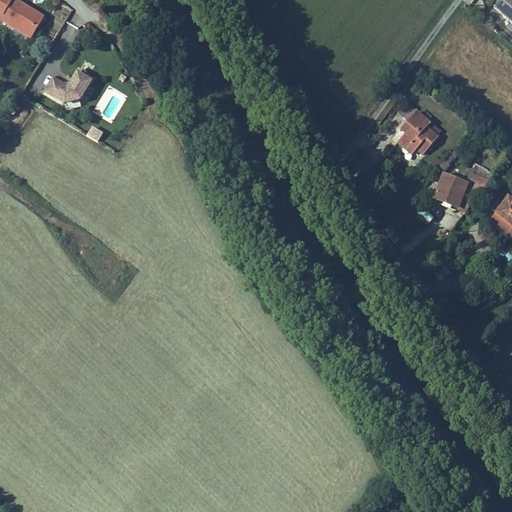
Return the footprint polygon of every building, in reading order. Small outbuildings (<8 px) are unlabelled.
[(43,18),(13,0),(0,0),(0,14),(3,16),(1,18),(16,27),(15,29),(31,39),(43,18)] [(511,18),(511,0),(497,0),(494,4),(511,18)] [(61,3),(46,24),(56,31),(71,11),(61,3)] [(3,16),(0,14),(0,20),(15,29),(16,27),(1,18),(3,16)] [(80,100),(92,78),(79,70),(69,86),(66,87),(53,79),(44,92),(64,104),(80,100)] [(406,118),(415,108),(407,101),(398,111),(406,118)] [(421,154),(436,137),(425,127),(428,124),(416,113),(400,131),(404,134),(398,141),(410,152),(414,148),(421,154)] [(98,143),(102,135),(91,128),(87,136),(98,143)] [(462,198),(471,205),(492,177),(471,170),(467,181),(443,173),(436,192),(460,201),(462,198)] [(483,199),(490,205),(498,194),(490,189),(483,199)] [(467,210),(471,205),(462,198),(460,201),(436,192),(435,195),(456,203),(467,210)] [(497,210),(505,199),(498,194),(490,205),(497,210)] [(505,199),(497,210),(511,220),(511,224),(509,228),(511,230),(511,197),(508,195),(505,199)] [(493,216),(509,228),(511,224),(511,220),(497,210),(493,216)] [(443,259),(433,267),(441,278),(452,270),(443,259)]
